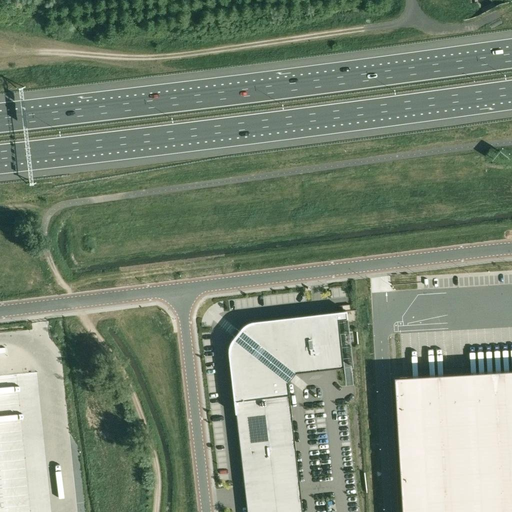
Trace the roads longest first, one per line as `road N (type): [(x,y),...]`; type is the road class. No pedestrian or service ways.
road 1 (unclassified): [(51,262),(45,224),(67,203),(511,142)]
road 2 (motorway): [(0,155),(511,90)]
road 3 (motorway): [(511,57),(0,121)]
road 4 (track): [(364,29),(142,58),(0,41)]
road 5 (unclassified): [(181,289),(511,250)]
road 6 (track): [(155,511),(155,459),(133,395),(51,262)]
road 7 (unclassified): [(206,511),(181,289)]
road 8 (unclassified): [(181,289),(0,311)]
